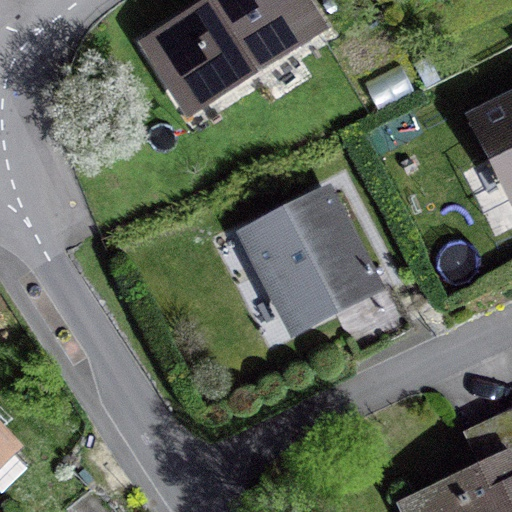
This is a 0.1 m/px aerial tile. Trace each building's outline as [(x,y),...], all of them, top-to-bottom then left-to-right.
[(300,0),(214,0),(149,42),(192,110),(319,29),(300,0)] [(511,190),(511,100),(476,119),(511,190)] [(292,321),(370,280),(326,196),(248,236),(292,321)] [(511,511),(511,410),(491,420),(506,453),(399,504),(402,511),(511,511)] [(0,456),(13,444),(0,430),(0,456)]
